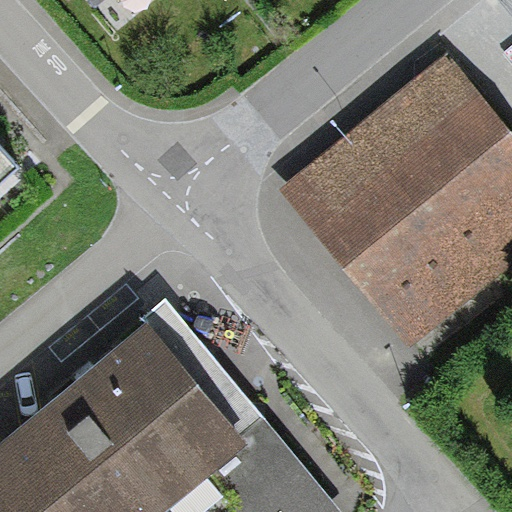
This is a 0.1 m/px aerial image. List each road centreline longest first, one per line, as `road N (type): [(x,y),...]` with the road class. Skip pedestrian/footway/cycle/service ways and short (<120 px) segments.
road 1 (residential): [(162,194),(454,511)]
road 2 (residential): [(401,0),(162,194)]
road 3 (residential): [(0,15),(162,194)]
